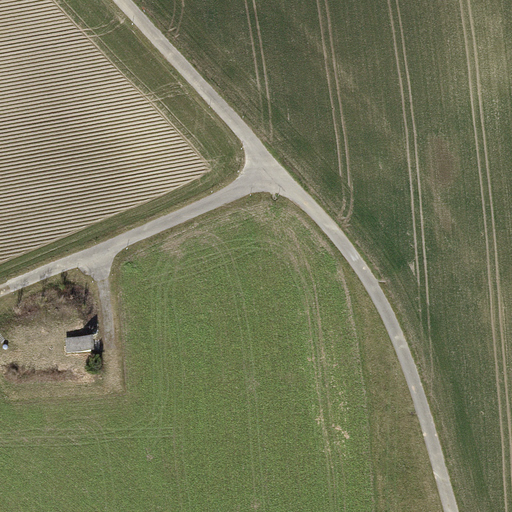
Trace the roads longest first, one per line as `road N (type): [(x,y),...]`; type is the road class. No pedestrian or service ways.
road 1 (track): [(456,511),(411,357),(362,254),(282,168)]
road 2 (track): [(282,168),(0,292)]
road 3 (track): [(130,0),(282,168)]
